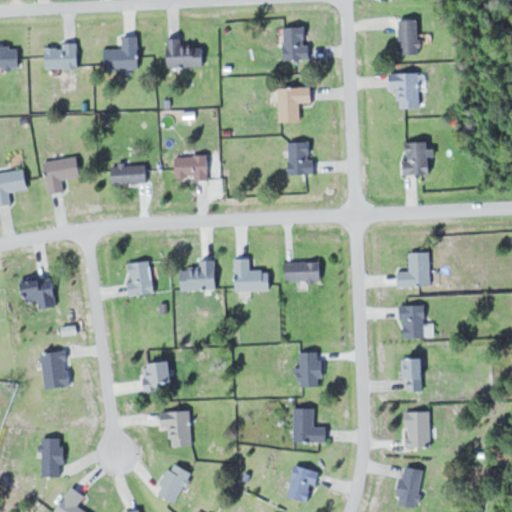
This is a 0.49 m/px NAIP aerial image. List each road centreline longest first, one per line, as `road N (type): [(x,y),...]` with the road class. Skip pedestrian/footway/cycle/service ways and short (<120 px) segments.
road 1 (residential): [(511,207),(102,224),(0,241)]
road 2 (residential): [(356,214),(364,441),(347,511)]
road 3 (residential): [(83,227),(116,463)]
road 4 (residential): [(345,0),(356,214)]
road 5 (residential): [(0,8),(169,0)]
